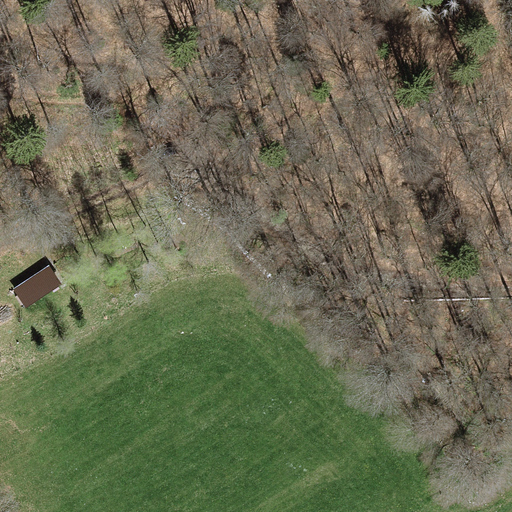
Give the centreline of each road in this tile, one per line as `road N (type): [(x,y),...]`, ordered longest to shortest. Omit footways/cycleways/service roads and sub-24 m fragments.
road 1 (track): [(0,89),(244,139),(511,266)]
road 2 (track): [(0,221),(176,127)]
